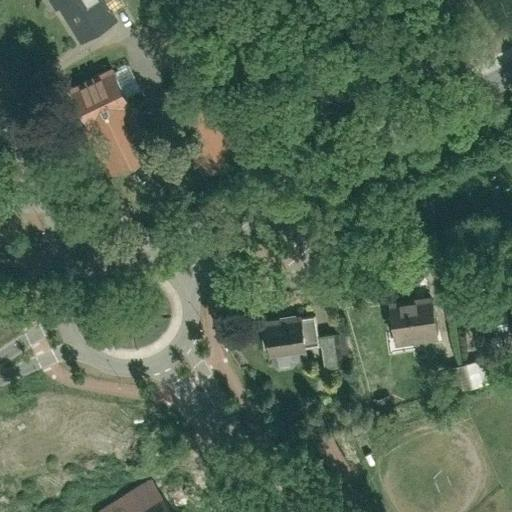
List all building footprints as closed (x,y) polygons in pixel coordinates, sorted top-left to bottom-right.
[(47,0),(76,46),(117,21),(104,0),(47,0)] [(133,100),(115,65),(73,87),(90,122),(85,124),(110,174),(148,155),(123,105),(133,100)] [(168,114),(198,179),(238,161),(208,95),(168,114)] [(433,292),(390,299),(396,343),(440,337),(433,292)] [(302,316),(261,319),(265,361),(305,358),(302,316)] [(351,330),(324,332),(326,366),(354,364),(351,330)] [(486,356),(468,361),(475,384),(492,379),(486,356)]
